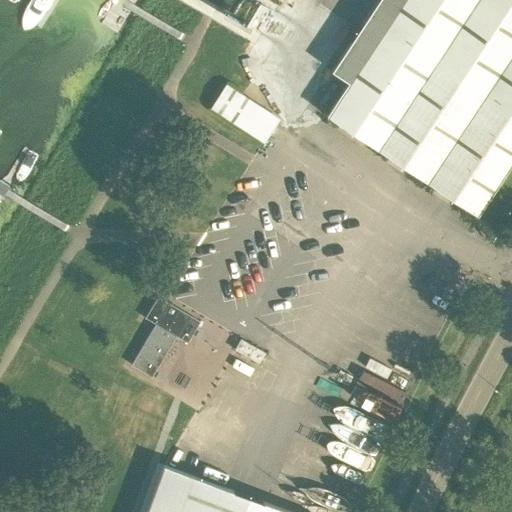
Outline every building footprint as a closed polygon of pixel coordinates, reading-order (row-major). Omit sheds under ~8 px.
[(511,0),(380,0),(332,71),(349,83),(327,115),(477,215),(511,161),(511,0)] [(264,146),(281,122),(228,85),(211,109),(264,146)] [(200,321),(158,297),(146,318),(156,324),(132,364),(152,376),(176,335),(188,342),(200,321)] [(265,354),(241,340),(235,350),(259,365),(265,354)] [(349,397),(390,420),(405,393),(364,370),(349,397)] [(170,461),(183,467),(189,455),(176,449),(170,461)] [(292,511),(167,466),(149,511),(292,511)]
